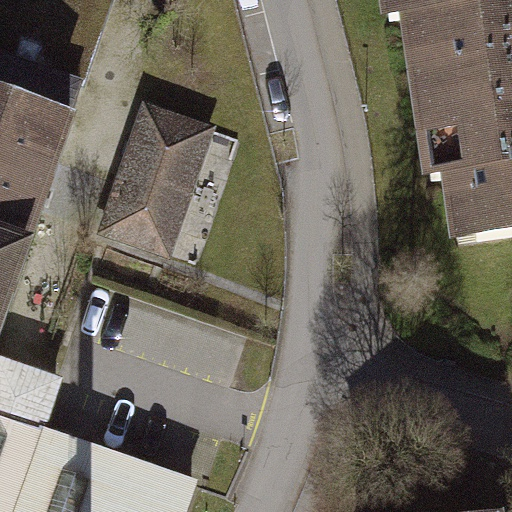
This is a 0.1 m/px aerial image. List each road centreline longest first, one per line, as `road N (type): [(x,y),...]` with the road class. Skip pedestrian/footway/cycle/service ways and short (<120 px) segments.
road 1 (residential): [(279,0),(309,225),(305,370)]
road 2 (residential): [(305,370),(511,433)]
road 3 (residential): [(305,370),(260,511)]
